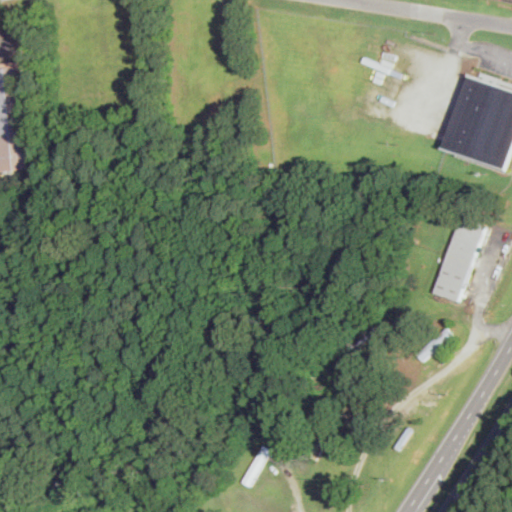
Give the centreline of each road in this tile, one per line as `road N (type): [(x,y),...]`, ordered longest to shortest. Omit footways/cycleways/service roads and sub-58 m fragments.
road 1 (trunk): [(511,346),(404,511)]
road 2 (residential): [(511,24),(364,0)]
